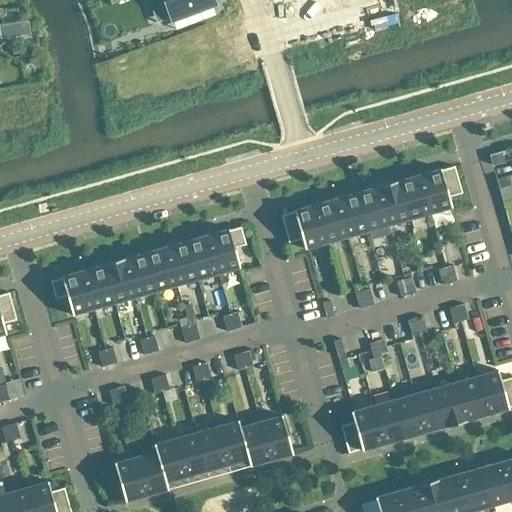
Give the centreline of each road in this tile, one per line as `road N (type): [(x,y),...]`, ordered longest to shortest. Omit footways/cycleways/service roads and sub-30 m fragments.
road 1 (residential): [(303,156),(0,242)]
road 2 (unknown): [(0,113),(267,38)]
road 3 (residential): [(511,97),(303,156)]
road 4 (residential): [(303,156),(250,0)]
